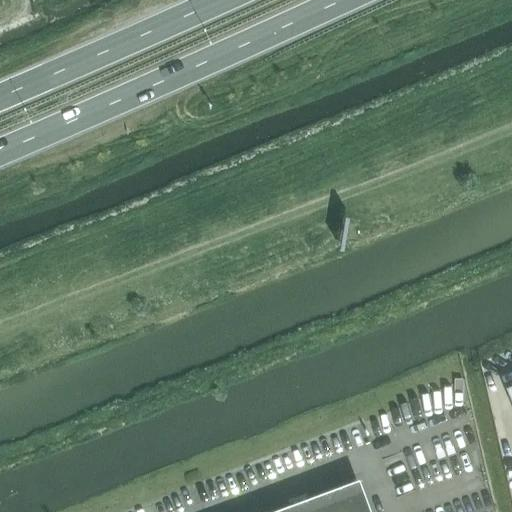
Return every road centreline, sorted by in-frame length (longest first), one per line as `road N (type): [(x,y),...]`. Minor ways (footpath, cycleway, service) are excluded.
road 1 (trunk): [(0,150),(339,0)]
road 2 (trunk): [(220,0),(0,98)]
